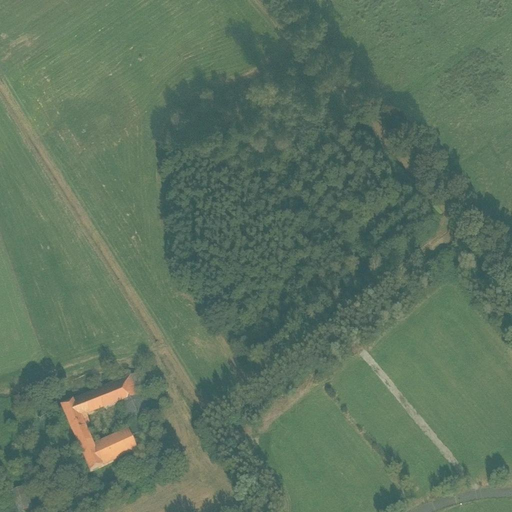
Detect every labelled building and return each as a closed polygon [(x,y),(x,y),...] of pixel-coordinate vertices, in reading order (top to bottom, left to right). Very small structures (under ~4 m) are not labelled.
[(129,379),(79,400),(86,417),(122,403),(129,422),(151,413),(145,401),(139,403),(136,394),(146,390),(140,375),(129,379)] [(79,400),(61,408),(73,435),(73,436),(85,430),(84,427),(89,424),(86,417),(79,400)] [(129,432),(101,445),(111,465),(138,452),(136,448),(151,442),(144,425),(129,432)] [(85,430),(73,436),(76,443),(89,437),(85,430)] [(94,448),(89,437),(76,443),(90,474),(111,465),(101,445),(94,448)] [(119,483),(105,489),(106,490),(109,499),(123,493),(119,483)] [(17,490),(9,493),(12,503),(28,498),(25,488),(17,491),(17,490)] [(106,490),(84,500),(87,508),(109,499),(106,490)] [(32,511),(28,498),(12,503),(15,511),(32,511)]
